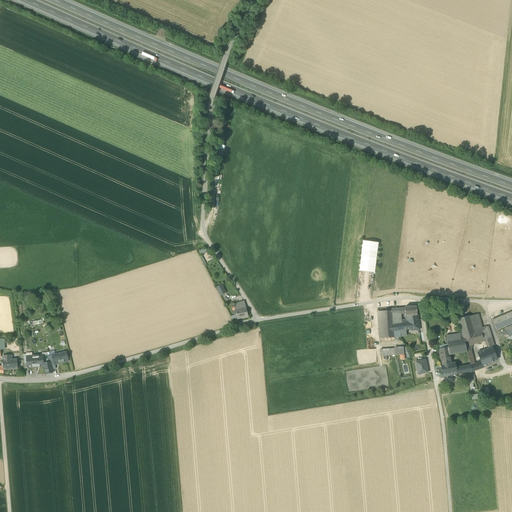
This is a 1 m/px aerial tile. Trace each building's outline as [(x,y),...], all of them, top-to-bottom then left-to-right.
[(363,241),(360,271),(374,273),(378,243),(363,241)] [(216,288),(220,296),(226,293),(223,287),(220,288),(219,286),(216,288)] [(237,319),(248,317),(244,301),(233,304),(236,315),(237,319)] [(405,313),(406,316),(417,315),(417,306),(405,307),(405,308),(405,313)] [(391,311),(382,311),(383,330),(393,329),(393,325),(392,314),(392,311),(391,311)] [(492,320),(496,330),(511,323),(511,311),(508,313),(505,314),(492,320)] [(397,314),(392,314),(393,325),(402,324),(401,320),(401,314),(400,314),(397,314)] [(484,340),(485,340),(489,339),(492,337),(489,326),(486,327),(482,328),(478,314),(469,316),(458,319),(464,339),(465,345),(470,344),(484,340)] [(406,316),(406,320),(409,319),(411,329),(411,330),(419,329),(417,315),(406,316)] [(402,324),(393,325),(393,329),(393,337),(400,336),(400,332),(401,330),(406,330),(411,329),(409,319),(406,320),(401,320),(402,324)] [(393,329),(383,330),(383,338),(393,337),(393,329)] [(446,336),(447,342),(461,340),(459,333),(446,336)] [(450,354),(467,351),(465,345),(464,339),(461,340),(447,342),(447,344),(448,349),(449,354),(450,354)] [(481,362),(482,365),(483,365),(497,359),(492,347),(488,349),(484,350),(487,358),(481,360),(481,362)] [(440,350),(442,365),(451,363),(450,354),(449,354),(448,349),(440,350)] [(468,357),(471,366),(473,371),(476,370),(475,364),(471,349),(467,350),(467,351),(468,357)] [(477,352),(481,360),(487,358),(484,350),(479,352),(479,351),(477,352)] [(54,365),(55,364),(61,363),(61,362),(68,361),(66,352),(55,354),(55,355),(52,355),(54,365)] [(3,368),(3,370),(4,370),(17,369),(17,359),(12,360),(12,355),(3,356),(3,366),(3,368)] [(32,356),(33,367),(44,366),(44,363),(42,357),(39,357),(39,355),(32,356)] [(42,356),(42,357),(44,363),(51,362),(49,356),(49,355),(42,356)] [(415,362),(418,375),(428,372),(425,360),(415,362)] [(51,362),(44,363),(44,366),(46,374),(53,372),(52,370),(51,362)] [(455,362),(451,363),(442,365),(441,365),(442,375),(457,373),(456,368),(455,362)]
